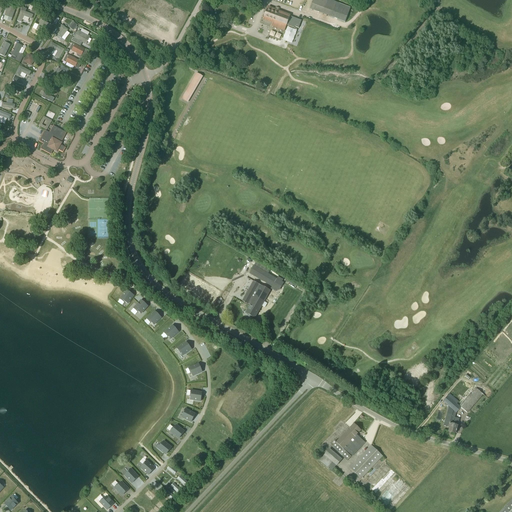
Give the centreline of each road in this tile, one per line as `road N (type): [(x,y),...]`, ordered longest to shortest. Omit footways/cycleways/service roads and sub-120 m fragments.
road 1 (unclassified): [(309,376),(177,298),(141,264),(128,209),(150,117),(147,72)]
road 2 (unclassified): [(117,511),(180,448),(210,396),(193,341),(130,287)]
road 3 (unclassified): [(511,460),(416,433),(309,376)]
road 4 (unclassified): [(309,376),(185,511)]
road 5 (unclassified): [(15,142),(40,56),(33,42),(0,25)]
road 6 (unclassified): [(106,122),(85,164),(60,166),(15,142)]
